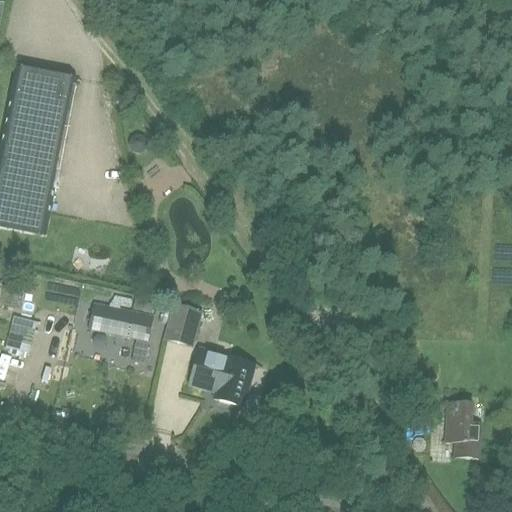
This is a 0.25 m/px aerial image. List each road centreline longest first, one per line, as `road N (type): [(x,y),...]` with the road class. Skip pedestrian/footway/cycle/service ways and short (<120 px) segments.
road 1 (track): [(60,0),(118,61),(209,189),(414,488),(418,511)]
road 2 (unclassified): [(0,416),(379,511)]
road 3 (track): [(297,318),(342,324),(397,375)]
